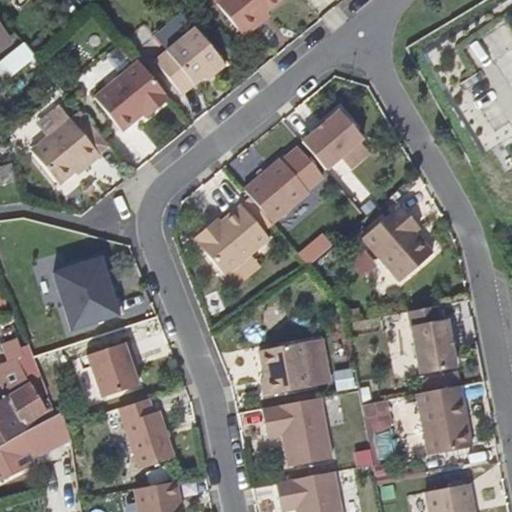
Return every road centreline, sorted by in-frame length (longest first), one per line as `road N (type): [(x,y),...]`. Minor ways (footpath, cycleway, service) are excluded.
road 1 (residential): [(237,511),(216,392),(150,235),(152,203),(359,36)]
road 2 (residential): [(359,36),(388,68),(473,220),(511,393)]
